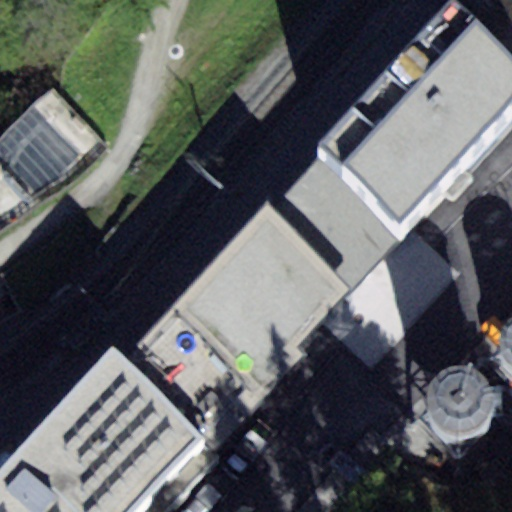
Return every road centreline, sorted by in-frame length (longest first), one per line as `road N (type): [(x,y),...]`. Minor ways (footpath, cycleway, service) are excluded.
road 1 (residential): [(0,432),(82,378),(430,0)]
road 2 (residential): [(235,511),(511,211)]
road 3 (track): [(0,259),(109,172),(181,0)]
